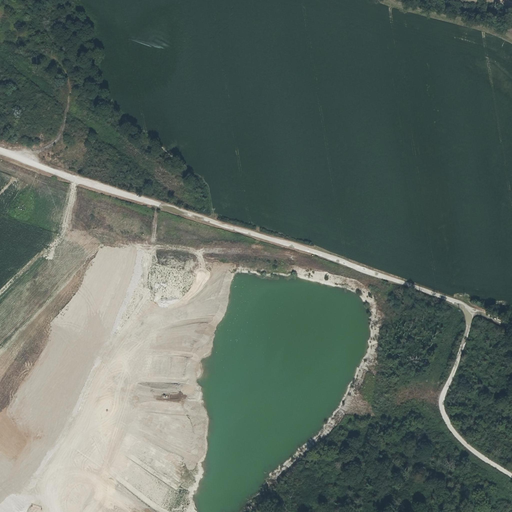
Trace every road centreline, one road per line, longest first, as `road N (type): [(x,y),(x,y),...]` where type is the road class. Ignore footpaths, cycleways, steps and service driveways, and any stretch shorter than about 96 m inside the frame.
road 1 (track): [(0,150),(325,254),(470,311),(443,411),(479,455),(511,475)]
road 2 (track): [(16,155),(54,144),(68,91),(52,61),(0,44)]
road 3 (track): [(385,0),(511,37)]
